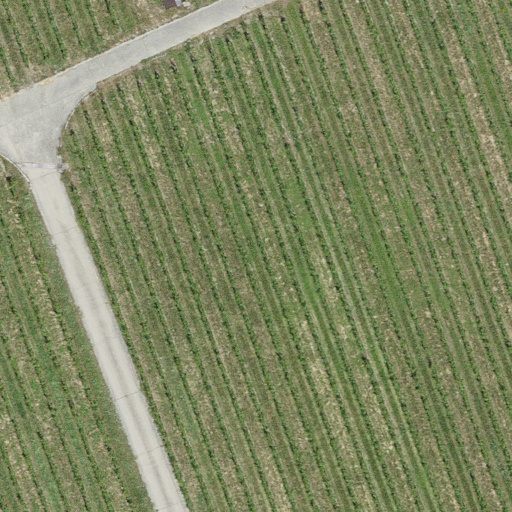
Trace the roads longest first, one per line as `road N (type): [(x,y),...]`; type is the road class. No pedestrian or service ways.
road 1 (track): [(173,511),(23,105)]
road 2 (track): [(0,115),(250,0)]
